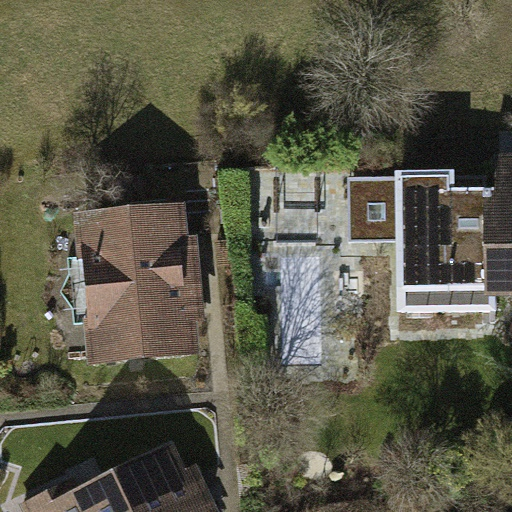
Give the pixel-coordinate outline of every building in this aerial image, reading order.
[(397,177),(349,178),(351,243),(398,242),(399,314),(498,312),(498,296),(511,295),(511,153),(495,154),(496,187),(488,187),(488,176),(457,176),(457,170),(396,171),(397,177)] [(75,213),(81,286),(202,277),(198,237),(189,238),(186,204),(75,213)] [(206,322),(202,277),(81,286),(88,366),(200,356),(198,323),(206,322)] [(194,511),(215,503),(197,465),(186,470),(173,443),(79,487),(75,478),(20,504),(24,511),(194,511)] [(194,511),(219,511),(215,503),(194,511)]
